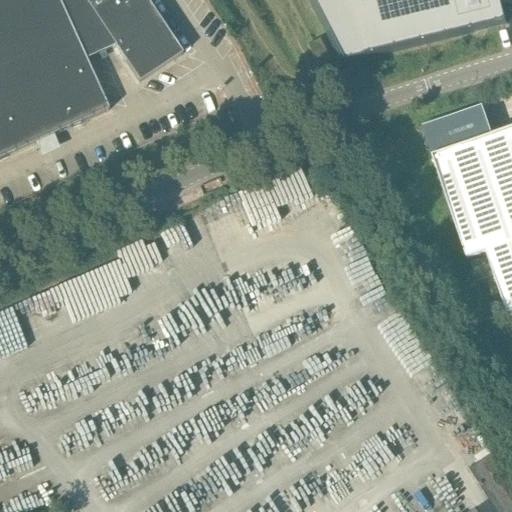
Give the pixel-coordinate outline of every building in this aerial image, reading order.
[(0,0),(0,160),(109,111),(86,61),(116,48),(139,83),(183,55),(146,0),(0,0)] [(308,0),(343,68),(506,25),(499,0),(308,0)] [(321,40),(309,46),(320,68),(332,62),(321,40)] [(485,107),(423,129),(433,157),(468,260),(471,259),(487,253),(492,270),(508,316),(511,314),(511,130),(495,136),(485,107)] [(296,254),(281,223),(246,240),(261,271),(296,254)] [(479,465),(473,468),(470,470),(497,511),(511,511),(511,477),(492,447),(475,458),(479,465)]
